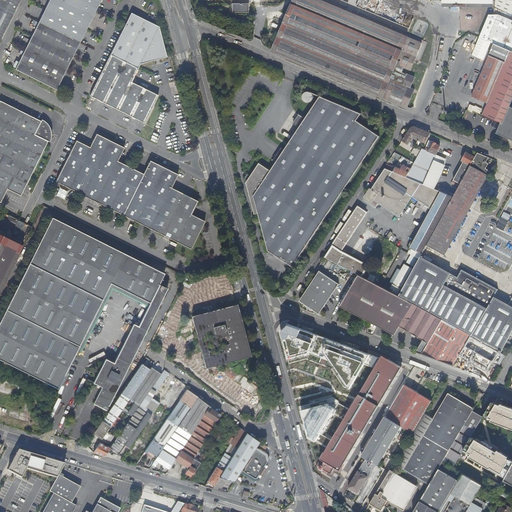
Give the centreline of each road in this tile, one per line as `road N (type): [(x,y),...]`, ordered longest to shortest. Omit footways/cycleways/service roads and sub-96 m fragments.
road 1 (secondary): [(174,34),(278,423)]
road 2 (secondary): [(258,295),(188,30)]
road 3 (unclassified): [(511,395),(290,313)]
road 4 (unclassified): [(188,30),(407,115)]
road 5 (unclassified): [(407,115),(279,306)]
road 6 (secondary): [(16,438),(212,498)]
road 7 (unknown): [(283,93),(248,143),(237,112),(247,89),(264,86)]
road 8 (unclassified): [(145,353),(248,427)]
